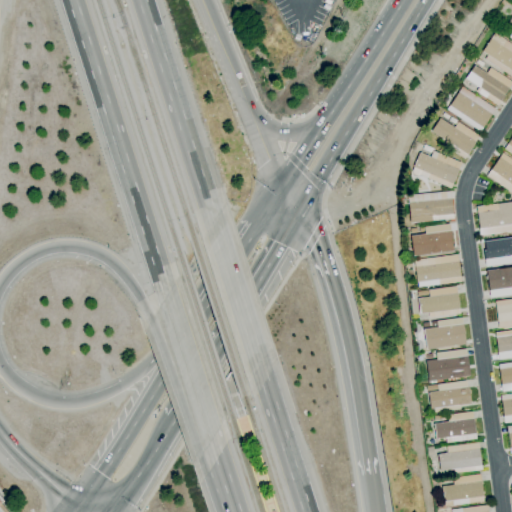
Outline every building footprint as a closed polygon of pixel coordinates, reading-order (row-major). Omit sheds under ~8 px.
[(511,16),(503,28),(511,33),(511,34),(509,39),(511,40),(511,16)] [(511,78),(484,59),(487,56),(481,52),(494,33),(511,45),(511,78)] [(511,83),(497,106),(475,91),(478,87),(465,79),(474,66),(486,74),(490,68),(511,83)] [(479,132),(446,110),(461,87),(495,109),(479,132)] [(454,125),(449,121),(451,117),(457,121),(454,125)] [(464,159),(439,143),(441,139),(431,132),(439,118),(453,128),(457,122),(479,136),(464,159)] [(511,155),(503,149),(511,135),(511,155)] [(431,153),(422,149),(424,145),(432,149),(431,153)] [(450,189),(420,175),(416,177),(412,175),(412,172),(414,167),(413,167),(419,153),(430,157),(433,151),(461,163),(450,189)] [(511,193),(486,175),(501,153),(511,160),(511,193)] [(409,224),(407,196),(450,192),(453,220),(409,224)] [(511,231),(479,236),(475,207),(511,202),(511,231)] [(412,257),(410,236),(424,234),(424,227),(449,224),(452,251),(412,257)] [(511,263),(485,267),(483,251),(485,251),(484,242),(511,237),(511,255),(511,256),(511,263)] [(417,288),(414,260),(457,255),(460,282),(417,288)] [(511,294),(489,298),(485,271),(511,266),(511,294)] [(429,318),(428,313),(419,314),(417,299),(429,297),(428,294),(417,296),(416,292),(428,290),(428,291),(456,287),(459,313),(429,318)] [(511,326),(498,329),(494,302),(511,299),(511,326)] [(426,350),(423,329),(436,327),(436,321),(461,318),(465,345),(426,350)] [(511,358),(498,360),(494,333),(511,330),(511,358)] [(435,353),(466,349),(469,376),(427,382),(425,361),(436,360),(435,353)] [(511,390),(501,392),(501,385),(500,385),(498,370),(498,364),(511,362),(511,390)] [(434,413),(433,409),(429,409),(427,393),(437,391),(437,390),(426,391),(426,386),(436,385),(466,381),(467,387),(470,404),(459,405),(459,409),(434,413)] [(511,422),(504,423),(500,396),(511,394),(511,422)] [(446,443),(445,438),(435,439),(433,424),(447,422),(446,415),(472,412),(476,439),(446,443)] [(454,474),(453,470),(439,471),(437,454),(447,453),(446,447),(478,443),(481,470),(454,474)] [(427,457),(426,447),(433,447),(434,456),(427,457)] [(444,507),(441,487),(452,485),(452,478),(479,474),(483,502),(444,507)]
